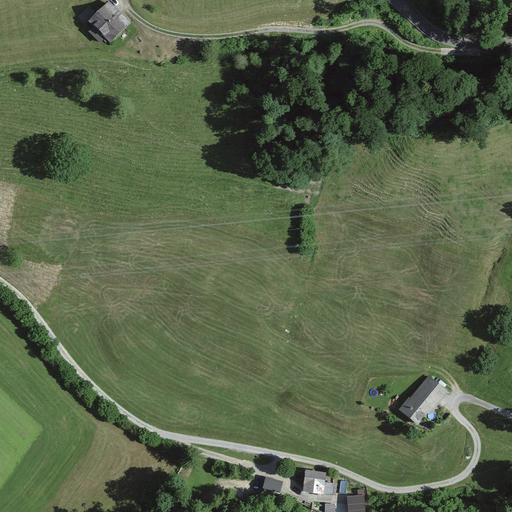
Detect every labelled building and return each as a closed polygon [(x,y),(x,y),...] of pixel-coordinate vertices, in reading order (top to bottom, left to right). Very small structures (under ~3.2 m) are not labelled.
[(103,4),(79,26),(99,48),(123,26),(103,4)] [(413,427),(445,393),(428,377),(397,411),(413,427)] [(325,474),(298,473),(298,494),(324,494),(325,474)] [(263,478),(243,474),(241,485),(249,487),(250,482),(262,484),(263,478)] [(283,483),(267,478),(264,487),(280,493),(283,483)] [(363,511),(362,498),(347,500),(347,511),(363,511)]
